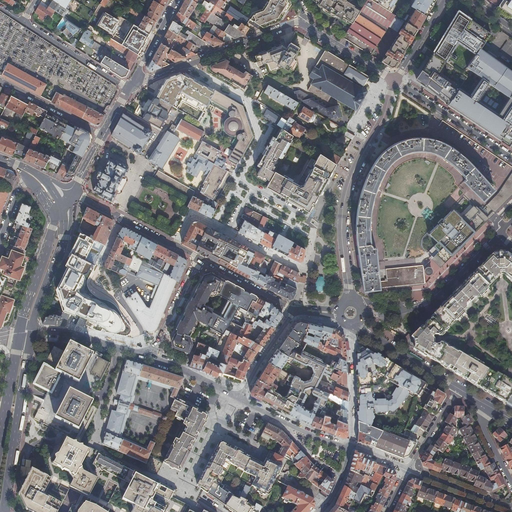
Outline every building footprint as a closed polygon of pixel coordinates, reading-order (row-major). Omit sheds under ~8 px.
[(162,9),(164,6),(154,1),(153,0),(148,10),(159,16),(162,9)] [(187,19),(197,4),(195,2),(191,0),(184,0),(182,4),(177,13),(187,19)] [(219,9),(224,2),(220,0),(211,0),(210,3),(209,2),(209,4),(205,1),(205,0),(199,0),(197,4),(206,9),(210,12),(214,6),(214,5),(219,9)] [(255,23),(263,28),(280,21),(286,12),(287,10),(291,5),(288,0),(267,0),(267,1),(263,8),(252,13),(249,19),(253,21),(255,23)] [(342,18),(352,24),(360,10),(345,1),(345,0),(315,0),(319,2),(318,4),(317,5),(325,10),(333,15),(341,20),(342,19),(342,18)] [(395,15),(390,12),(370,0),(366,0),(360,10),(352,24),(351,25),(343,38),(358,47),(370,55),(371,54),(376,46),(388,26),(395,15)] [(370,0),(390,12),(396,0),(370,0)] [(415,0),(411,6),(416,9),(426,16),(432,6),(433,4),(435,0),(415,0)] [(502,0),(498,6),(511,16),(511,15),(511,0),(509,0),(508,2),(505,0),(502,0)] [(63,16),(68,9),(66,8),(55,1),(53,4),(52,3),(49,7),(54,10),(63,16)] [(48,10),(39,4),(35,11),(39,14),(38,15),(38,18),(42,21),(44,18),(46,15),(49,18),(53,13),(54,10),(49,7),(48,10)] [(220,13),(222,11),(219,9),(214,5),(214,6),(210,12),(211,13),(214,15),(217,11),(220,13)] [(239,12),(230,6),(226,13),(227,13),(233,18),(241,23),(245,26),(248,22),(249,19),(239,12)] [(138,16),(140,13),(132,8),(131,11),(130,12),(138,16)] [(211,13),(210,12),(206,9),(199,20),(205,23),(206,21),(211,13)] [(424,19),(426,16),(416,9),(407,23),(418,30),(424,19)] [(156,20),(159,16),(148,10),(147,11),(148,11),(146,16),(155,22),(156,20)] [(511,69),(481,48),(491,34),(491,33),(458,10),(450,25),(433,52),(416,81),(417,82),(425,88),(426,87),(447,103),(446,104),(447,105),(452,108),(467,118),(500,141),(511,124),(511,69)] [(187,19),(177,13),(175,18),(192,29),(190,32),(193,35),(197,36),(200,31),(202,29),(201,28),(196,25),(187,19)] [(218,17),(214,15),(211,13),(206,21),(213,25),(219,29),(220,27),(215,23),(218,17)] [(99,25),(112,33),(117,25),(116,24),(118,21),(106,14),(99,25)] [(150,32),(155,22),(146,16),(145,15),(140,22),(139,21),(137,23),(139,25),(138,27),(149,34),(150,32)] [(402,19),(395,15),(388,26),(397,32),(404,21),(402,19)] [(81,28),(68,19),(65,24),(66,25),(76,32),(78,33),(81,28)] [(181,27),(173,21),(172,23),(168,29),(177,34),(184,38),(185,37),(179,33),(180,31),(179,31),(181,27)] [(245,26),(241,23),(239,26),(234,24),(234,25),(229,22),(227,21),(226,22),(226,23),(227,23),(244,35),(249,28),(245,26)] [(402,56),(418,30),(407,23),(406,22),(404,26),(404,27),(402,29),(401,29),(399,33),(399,34),(398,36),(397,36),(390,47),(390,48),(389,50),(388,50),(385,54),(386,55),(384,58),(384,57),(381,62),(391,68),(395,67),(402,56)] [(226,33),(234,39),(237,38),(243,35),(244,35),(227,23),(226,25),(227,26),(224,32),(226,33)] [(134,61),(138,54),(121,44),(108,36),(105,41),(127,54),(125,56),(125,58),(126,59),(125,62),(122,60),(112,54),(111,55),(102,50),(104,47),(88,38),(91,34),(92,31),(93,32),(99,35),(101,32),(93,27),(88,24),(84,31),(81,36),(79,40),(103,55),(129,70),(134,61)] [(121,44),(138,54),(149,34),(138,27),(133,24),(125,38),(126,39),(125,41),(124,40),(121,44)] [(65,26),(66,27),(73,35),(76,32),(66,25),(65,26)] [(224,32),(219,29),(213,25),(209,33),(212,35),(212,36),(213,36),(221,41),(226,33),(224,32)] [(73,35),(66,27),(63,29),(62,27),(59,30),(58,30),(61,33),(62,32),(66,36),(67,35),(69,38),(73,35)] [(174,40),(181,44),(184,39),(184,38),(177,34),(168,29),(166,34),(164,37),(172,41),(174,40)] [(209,33),(202,29),(200,31),(205,35),(202,40),(213,47),(215,46),(224,43),(221,41),(213,36),(212,39),(210,38),(212,35),(209,33)] [(185,39),(188,41),(189,42),(193,35),(190,32),(187,30),(185,32),(188,34),(185,39)] [(189,42),(204,51),(211,48),(213,47),(202,40),(197,36),(193,35),(189,42)] [(161,43),(169,48),(170,48),(172,45),(175,45),(175,44),(173,43),(173,42),(172,41),(164,37),(163,39),(161,43)] [(180,45),(183,47),(185,48),(188,41),(185,39),(184,39),(181,44),(180,45)] [(183,47),(179,54),(186,58),(193,55),(204,51),(189,42),(188,41),(185,48),(183,47)] [(178,53),(173,51),(171,49),(168,54),(166,53),(169,48),(161,43),(157,49),(151,61),(161,68),(171,64),(186,58),(179,54),(178,53)] [(255,62),(257,66),(267,63),(270,70),(281,66),(288,70),(290,67),(292,68),(296,61),(292,59),(298,49),(289,44),(286,49),(284,47),(281,46),(255,56),(257,62),(255,62)] [(369,77),(325,50),(309,75),(314,78),(311,83),(310,82),(310,83),(311,83),(307,89),(327,101),(330,95),(335,98),(335,99),(336,98),(340,101),(340,102),(341,101),(345,104),(345,105),(346,104),(350,107),(349,107),(350,108),(350,107),(355,110),(354,110),(355,111),(355,110),(356,111),(357,110),(356,109),(359,104),(360,105),(360,104),(359,103),(361,101),(362,98),(363,99),(364,98),(363,98),(366,92),(367,93),(367,92),(366,91),(367,90),(366,90),(366,91),(362,89),(365,83),(369,77)] [(126,75),(129,70),(103,55),(98,62),(120,77),(123,76),(126,75)] [(207,70),(226,80),(239,88),(240,86),(243,89),(245,85),(252,75),(241,69),(240,71),(233,68),(224,62),(225,59),(221,56),(216,58),(211,60),(212,61),(209,62),(207,63),(208,65),(206,69),(207,70)] [(151,72),(161,68),(151,61),(150,63),(147,68),(151,72)] [(2,73),(1,76),(15,83),(40,96),(46,84),(7,63),(2,73)] [(185,73),(184,75),(179,73),(169,76),(164,78),(154,97),(172,106),(176,109),(181,100),(203,112),(210,100),(215,90),(185,73)] [(154,94),(158,87),(151,83),(148,90),(154,94)] [(268,85),(264,93),(294,110),(298,103),(268,85)] [(215,90),(210,100),(229,111),(229,112),(229,113),(229,114),(229,115),(230,116),(231,116),(228,117),(227,118),(226,119),(224,121),(223,123),(223,125),(223,127),(223,128),(224,131),(225,132),(227,134),(228,135),(230,136),(233,136),(236,135),(237,135),(237,136),(236,137),(237,138),(237,139),(234,139),(232,143),(233,145),(232,147),(234,148),(229,158),(238,163),(253,136),(242,105),(215,90)] [(313,107),(331,118),(334,117),(334,118),(340,117),(337,107),(336,106),(327,109),(326,106),(323,106),(322,103),(318,104),(318,100),(314,101),(313,98),(311,99),(310,96),(308,97),(307,95),(299,91),(295,92),(296,97),(304,101),(304,102),(308,104),(313,107)] [(54,103),(58,105),(63,96),(61,95),(56,92),(51,102),(54,103)] [(0,101),(6,105),(10,98),(2,93),(0,96),(0,101)] [(18,96),(12,93),(10,98),(6,105),(5,107),(0,116),(0,118),(6,121),(11,110),(17,113),(11,123),(17,126),(19,122),(24,111),(29,102),(23,99),(22,102),(16,99),(18,96)] [(103,117),(105,115),(101,113),(97,111),(64,94),(63,96),(58,105),(63,108),(68,111),(93,124),(96,125),(100,124),(103,117)] [(167,115),(172,106),(154,97),(142,119),(159,128),(164,120),(165,119),(167,116),(167,115)] [(36,106),(29,102),(24,111),(31,115),(33,112),(35,112),(34,114),(34,116),(35,117),(37,116),(38,114),(44,117),(46,114),(47,111),(36,106)] [(304,102),(302,105),(311,110),(313,107),(308,104),(304,102)] [(312,121),(314,121),(314,120),(315,118),(315,117),(315,116),(315,115),(314,114),(312,113),(304,107),(299,116),(308,121),(310,122),(311,122),(312,122),(312,121)] [(287,121),(267,108),(263,115),(273,122),(278,126),(282,128),(283,129),(287,121)] [(46,114),(44,117),(39,127),(57,136),(56,138),(57,138),(58,137),(59,138),(66,125),(46,114)] [(130,118),(122,114),(120,118),(117,124),(113,131),(111,135),(117,139),(118,139),(130,147),(129,149),(131,150),(133,148),(133,149),(134,150),(133,151),(138,153),(139,153),(142,149),(141,147),(148,137),(149,137),(152,133),(151,133),(151,131),(147,128),(147,129),(146,129),(130,119),(130,118)] [(287,121),(283,129),(289,133),(290,132),(298,137),(300,138),(305,129),(303,128),(304,128),(295,123),(296,121),(289,117),(287,121)] [(0,118),(0,124),(5,126),(0,135),(1,137),(7,127),(9,122),(6,121),(0,118)] [(198,141),(203,131),(181,119),(177,125),(176,124),(175,126),(172,124),(168,131),(167,130),(166,131),(167,131),(155,149),(148,160),(151,162),(156,165),(153,168),(156,169),(157,168),(158,168),(159,166),(162,169),(180,138),(172,133),(175,129),(198,141)] [(66,125),(59,138),(69,143),(69,145),(70,146),(68,150),(70,151),(76,154),(82,157),(83,155),(91,140),(91,139),(91,138),(91,137),(90,136),(90,135),(90,134),(89,134),(89,133),(74,125),(73,128),(67,124),(66,125)] [(511,124),(500,141),(509,147),(511,145),(511,142),(511,124)] [(283,129),(282,128),(276,138),(273,136),(269,143),(270,144),(269,146),(264,155),(258,165),(261,167),(258,173),(257,174),(269,181),(270,179),(275,171),(282,158),(282,159),(294,139),(295,137),(289,133),(283,129)] [(354,136),(346,131),(345,134),(345,135),(352,139),(354,136)] [(23,158),(23,159),(34,164),(44,168),(47,161),(50,156),(46,154),(45,155),(41,153),(34,150),(40,138),(35,135),(32,140),(28,148),(23,158)] [(0,139),(0,150),(13,156),(14,154),(18,143),(1,137),(0,139)] [(459,153),(456,151),(453,148),(448,145),(443,143),(437,141),(431,139),(426,138),(421,138),(414,138),(408,138),(405,139),(402,140),(399,142),(396,143),(392,146),(387,149),(381,153),(377,157),(375,160),(371,164),(369,167),(367,170),(365,175),(362,181),(361,186),(360,192),(357,204),(356,216),(356,220),(355,226),(355,232),(356,239),(356,244),(360,269),(363,290),(372,289),(380,288),(378,266),(376,246),(372,247),(371,245),(370,245),(369,239),(369,230),(369,224),(369,218),(370,212),(371,204),(372,198),(374,190),(376,182),(378,178),(380,175),(381,173),(384,169),(388,165),(393,160),(399,156),(402,155),(405,153),(409,152),(412,151),(415,151),(423,151),(427,151),(433,153),(438,154),(442,156),(446,159),(448,161),(451,164),(466,179),(463,181),(481,199),(493,188),(491,186),(493,185),(491,183),(489,184),(478,172),(464,159),(459,153)] [(130,147),(118,139),(117,139),(116,141),(129,149),(130,147)] [(206,196),(213,200),(217,192),(218,193),(228,175),(230,172),(222,168),(223,165),(226,166),(227,164),(225,162),(226,160),(218,156),(221,151),(202,140),(199,145),(199,146),(195,153),(196,154),(193,158),(190,157),(187,162),(185,161),(184,164),(189,166),(186,171),(196,177),(200,170),(205,173),(204,175),(207,177),(202,184),(204,185),(200,192),(201,193),(206,196)] [(18,143),(14,154),(23,158),(28,148),(18,143)] [(230,154),(234,149),(228,146),(225,151),(230,154)] [(178,147),(174,157),(182,161),(187,151),(178,147)] [(269,181),(266,187),(307,210),(311,204),(312,202),(314,197),(316,198),(331,171),(336,164),(330,160),(320,153),(315,162),(314,162),(310,160),(297,184),(275,171),(270,179),(269,181)] [(50,156),(47,161),(50,163),(49,164),(52,166),(53,164),(57,167),(61,158),(59,157),(58,158),(51,154),(50,156)] [(77,166),(82,157),(76,154),(69,167),(64,177),(65,178),(70,176),(73,173),(77,166)] [(330,160),(336,164),(337,164),(341,158),(335,154),(330,160)] [(98,193),(98,194),(111,201),(112,200),(115,194),(115,192),(114,191),(115,190),(122,177),(121,177),(122,175),(124,176),(125,174),(125,175),(128,169),(128,168),(128,167),(115,160),(115,161),(109,158),(106,165),(104,170),(101,169),(100,170),(97,177),(97,178),(99,179),(97,184),(96,184),(93,191),(98,193)] [(62,164),(57,174),(64,177),(69,167),(62,164)] [(0,218),(11,191),(0,186),(0,180),(13,185),(16,177),(11,170),(0,166),(0,218)] [(191,199),(195,191),(158,170),(154,177),(191,199)] [(511,171),(497,192),(485,203),(493,211),(511,192),(511,171)] [(187,206),(188,206),(198,211),(203,201),(194,196),(195,195),(195,194),(199,196),(200,196),(201,193),(200,192),(196,190),(195,191),(191,199),(187,206)] [(214,201),(213,200),(206,196),(203,201),(198,211),(211,218),(218,204),(214,201)] [(484,220),(486,218),(478,210),(470,202),(469,203),(468,201),(455,214),(448,207),(423,234),(434,244),(435,246),(424,258),(427,260),(428,258),(433,263),(437,267),(437,266),(438,267),(448,257),(453,252),(460,245),(462,243),(464,240),(484,220)] [(28,227),(30,223),(26,221),(25,220),(25,219),(27,219),(27,218),(31,220),(34,212),(32,212),(32,213),(28,212),(30,206),(21,202),(14,222),(16,222),(23,225),(28,227)] [(87,207),(83,218),(99,226),(104,216),(87,207)] [(241,218),(244,220),(251,224),(252,225),(256,228),(257,228),(262,216),(246,208),(241,218)] [(97,228),(93,237),(104,243),(113,223),(111,220),(104,216),(99,226),(97,228)] [(266,218),(262,216),(257,228),(258,229),(262,231),(263,232),(264,230),(264,227),(263,226),(266,218)] [(182,243),(195,250),(199,242),(193,239),(196,232),(202,235),(206,227),(193,220),(182,243)] [(244,220),(238,232),(259,242),(263,235),(261,233),(262,231),(258,229),(257,230),(255,229),(256,228),(252,225),(250,229),(247,228),(249,225),(250,226),(251,224),(244,220)] [(97,228),(82,221),(80,224),(79,228),(83,234),(92,238),(93,237),(97,228)] [(23,225),(16,222),(15,227),(21,229),(19,233),(18,237),(27,241),(32,228),(28,227),(23,225)] [(120,228),(110,250),(119,254),(123,246),(124,246),(125,244),(121,242),(123,240),(130,243),(128,247),(135,251),(142,236),(132,230),(131,230),(124,226),(120,228)] [(199,242),(195,250),(207,256),(213,245),(219,233),(206,227),(202,235),(199,242)] [(263,235),(259,242),(270,248),(278,235),(275,233),(273,233),(269,230),(267,234),(264,232),(263,235)] [(88,278),(95,263),(103,245),(92,239),(92,238),(83,234),(80,233),(70,252),(71,252),(65,266),(66,266),(62,274),(64,275),(57,289),(61,300),(62,299),(64,306),(63,310),(70,313),(73,314),(75,315),(77,311),(89,317),(109,327),(110,326),(116,329),(117,327),(123,330),(129,326),(120,313),(115,316),(111,311),(79,294),(88,278)] [(219,263),(220,261),(223,255),(226,257),(234,241),(226,237),(219,233),(213,245),(207,256),(213,259),(219,263)] [(142,236),(135,251),(150,258),(152,253),(157,243),(149,239),(142,236)] [(27,241),(18,237),(16,242),(14,246),(24,249),(27,241)] [(285,238),(279,252),(286,256),(291,245),(293,242),(285,238)] [(220,261),(219,263),(227,267),(231,259),(234,260),(241,244),(234,241),(226,257),(223,255),(220,261)] [(154,261),(152,265),(159,270),(161,266),(164,260),(168,250),(162,246),(157,243),(152,253),(161,258),(160,259),(158,260),(157,263),(154,261)] [(245,256),(248,248),(241,244),(234,260),(231,259),(227,267),(234,271),(238,262),(241,263),(242,261),(239,259),(241,256),(244,258),(245,256)] [(0,275),(6,277),(16,281),(17,277),(20,279),(26,264),(22,263),(25,255),(27,250),(24,249),(14,246),(13,245),(11,250),(8,249),(5,257),(3,257),(2,260),(1,259),(0,261),(0,275)] [(291,245),(286,256),(299,262),(303,260),(305,249),(301,247),(297,245),(295,248),(291,245)] [(251,259),(255,251),(248,248),(245,256),(251,259)] [(110,250),(103,267),(104,267),(105,267),(116,272),(118,267),(113,265),(112,265),(112,263),(114,259),(129,265),(131,259),(124,256),(122,255),(119,254),(110,250)] [(169,276),(176,280),(178,282),(186,262),(185,259),(176,254),(168,250),(164,260),(171,264),(172,261),(174,262),(169,276)] [(259,268),(265,256),(255,251),(251,259),(249,262),(247,266),(249,267),(255,270),(256,270),(257,269),(256,268),(252,266),(255,261),(260,263),(258,266),(259,266),(258,268),(259,268)] [(497,253),(494,253),(487,260),(474,274),(458,290),(454,294),(445,303),(426,322),(426,323),(427,323),(423,328),(418,332),(417,332),(412,337),(414,339),(415,347),(413,350),(426,357),(463,379),(489,395),(506,405),(506,404),(511,394),(511,384),(436,339),(500,276),(501,276),(502,275),(511,283),(511,256),(506,252),(501,252),(501,251),(500,251),(499,251),(499,253),(497,253)] [(136,292),(126,298),(146,329),(147,330),(149,330),(150,330),(152,330),(153,330),(155,329),(157,327),(176,280),(169,276),(167,274),(164,273),(159,270),(152,265),(133,255),(131,259),(129,265),(127,268),(137,272),(135,276),(158,287),(149,308),(146,307),(136,292)] [(270,259),(265,256),(259,268),(258,271),(259,272),(266,275),(269,276),(273,278),(275,279),(278,272),(282,264),(274,261),(269,273),(265,272),(270,262),(270,259)] [(253,273),(255,270),(249,267),(247,269),(244,268),(246,266),(241,263),(238,262),(234,271),(248,278),(251,272),(253,273)] [(297,272),(282,264),(278,272),(285,276),(290,278),(298,282),(299,276),(297,272)] [(423,265),(386,268),(387,280),(380,281),(381,288),(425,283),(423,265)] [(159,270),(164,273),(167,274),(168,270),(163,268),(164,267),(161,266),(159,270)] [(259,272),(258,271),(256,270),(255,270),(253,273),(251,272),(248,278),(256,282),(264,286),(269,276),(266,275),(265,277),(263,276),(262,275),(260,274),(259,274),(258,274),(259,272)] [(285,276),(278,272),(275,279),(277,280),(283,282),(284,281),(282,280),(284,277),(285,277),(285,276)] [(225,280),(225,279),(212,273),(206,274),(203,276),(171,337),(174,347),(189,352),(192,343),(190,335),(190,334),(191,331),(191,329),(196,319),(207,324),(213,309),(207,306),(207,305),(204,304),(209,295),(211,296),(217,294),(219,294),(219,295),(225,280)] [(295,293),(296,288),(286,284),(283,282),(277,280),(276,282),(285,286),(284,287),(271,281),(272,280),(273,278),(269,276),(264,286),(289,299),(293,298),(295,293)] [(320,276),(312,288),(320,293),(328,281),(320,276)] [(0,324),(6,309),(9,311),(14,296),(10,295),(16,281),(6,277),(0,294),(0,324)] [(296,288),(298,282),(290,278),(286,284),(296,288)] [(235,285),(225,280),(219,295),(215,303),(218,304),(222,295),(221,294),(222,293),(230,296),(235,285)] [(257,297),(235,285),(230,296),(230,297),(228,303),(230,304),(229,305),(229,306),(229,307),(229,308),(230,308),(231,308),(233,309),(232,311),(239,314),(240,313),(246,316),(247,318),(245,322),(252,325),(254,320),(255,317),(256,315),(255,315),(254,315),(254,314),(250,312),(247,310),(248,307),(249,305),(252,299),(255,301),(257,297)] [(226,297),(222,295),(218,304),(223,305),(226,297)] [(261,299),(257,297),(255,301),(252,299),(249,305),(257,310),(255,314),(256,314),(255,315),(256,315),(255,317),(257,318),(257,317),(258,314),(265,301),(261,299)] [(266,302),(265,301),(258,314),(262,316),(263,315),(264,315),(267,316),(268,315),(269,312),(273,305),(266,302)] [(274,327),(282,315),(281,311),(273,305),(269,312),(271,314),(270,316),(268,319),(266,318),(264,322),(274,327)] [(207,325),(205,330),(213,334),(223,312),(213,308),(213,309),(210,315),(218,318),(217,321),(209,318),(207,324),(207,325)] [(43,324),(64,325),(65,325),(66,324),(66,323),(70,313),(63,310),(62,312),(62,313),(61,316),(57,315),(53,314),(53,315),(50,314),(48,315),(47,315),(47,316),(46,316),(43,324)] [(213,334),(212,336),(220,339),(223,333),(225,329),(227,327),(228,325),(230,322),(235,324),(242,327),(244,324),(231,317),(228,315),(229,314),(227,314),(227,312),(224,310),(223,312),(213,334)] [(243,336),(248,339),(251,334),(249,333),(253,327),(255,328),(257,324),(264,329),(254,342),(261,346),(275,328),(274,327),(264,322),(258,319),(257,321),(254,320),(252,325),(245,322),(244,324),(242,327),(240,332),(234,329),(231,333),(239,337),(242,338),(243,336)] [(292,328),(287,335),(298,342),(300,338),(299,338),(302,333),(303,332),(305,333),(306,331),(305,330),(307,322),(300,321),(296,322),(292,328)] [(305,333),(303,340),(306,341),(306,343),(312,345),(316,346),(320,334),(323,326),(322,326),(316,324),(313,324),(307,322),(305,330),(306,331),(305,333)] [(320,334),(316,346),(318,348),(320,348),(321,344),(321,341),(322,339),(324,340),(326,340),(327,339),(328,336),(330,337),(333,328),(323,325),(322,326),(323,326),(320,334)] [(332,342),(336,329),(333,328),(330,337),(328,336),(327,339),(326,340),(326,341),(324,345),(322,350),(327,352),(329,346),(327,344),(329,341),(332,342)] [(239,337),(231,333),(229,332),(225,329),(223,333),(228,336),(220,357),(219,357),(219,355),(218,355),(216,359),(216,360),(220,361),(226,364),(232,366),(233,367),(237,368),(246,371),(248,365),(250,362),(247,360),(243,357),(241,360),(241,361),(231,357),(234,350),(233,350),(235,345),(237,342),(237,341),(239,337)] [(338,339),(344,341),(344,335),(336,329),(332,342),(332,343),(333,344),(338,339)] [(282,342),(277,349),(287,355),(292,357),(296,352),(293,351),(292,352),(290,351),(291,348),(291,349),(292,348),(294,346),(296,347),(296,346),(299,348),(299,350),(299,351),(298,353),(301,354),(302,351),(304,346),(301,344),(298,342),(287,335),(282,342)] [(247,360),(250,362),(261,346),(254,342),(248,339),(243,336),(242,338),(239,337),(237,341),(249,347),(248,348),(245,347),(242,350),(239,354),(243,356),(243,357),(247,360)] [(345,350),(344,341),(338,339),(333,344),(331,345),(330,345),(329,346),(327,352),(339,357),(345,360),(347,361),(347,360),(345,352),(345,350)] [(194,354),(190,365),(202,368),(203,368),(207,361),(209,356),(206,355),(206,354),(206,352),(207,351),(209,346),(198,341),(196,347),(198,347),(201,348),(202,349),(199,356),(194,354)] [(91,353),(90,352),(72,343),(67,352),(67,353),(57,371),(76,381),(83,369),(89,356),(91,353)] [(64,434),(67,435),(71,438),(76,428),(70,425),(57,418),(63,406),(72,390),(79,394),(90,400),(94,394),(100,380),(107,368),(110,362),(99,357),(91,353),(89,356),(83,369),(76,381),(57,371),(67,353),(60,349),(53,346),(34,383),(48,390),(46,393),(44,397),(43,400),(38,408),(38,409),(33,418),(39,421),(50,427),(64,434)] [(216,349),(209,346),(207,351),(206,352),(206,354),(206,355),(209,356),(216,359),(218,355),(219,351),(216,349)] [(387,360),(376,354),(373,352),(372,353),(364,348),(364,349),(362,351),(359,353),(357,353),(356,353),(357,362),(356,363),(357,414),(356,418),(358,418),(358,423),(369,427),(372,421),(372,419),(373,419),(373,418),(374,418),(374,415),(373,415),(373,414),(372,413),(372,410),(374,410),(374,412),(376,414),(377,413),(382,412),(388,412),(388,410),(395,409),(397,409),(398,407),(397,406),(398,403),(400,404),(403,399),(406,394),(408,394),(407,392),(410,391),(411,392),(414,394),(415,393),(418,395),(420,396),(427,384),(417,378),(400,368),(387,360)] [(268,361),(280,369),(285,362),(286,360),(290,363),(292,360),(292,357),(287,355),(277,349),(276,351),(275,352),(274,354),(268,361)] [(321,375),(322,373),(326,364),(321,361),(320,359),(302,351),(301,354),(298,353),(296,351),(296,352),(292,357),(292,360),(305,366),(307,365),(311,367),(313,372),(321,375)] [(339,357),(338,360),(336,363),(335,362),(333,361),(331,361),(330,364),(328,365),(326,364),(322,373),(330,377),(334,368),(338,370),(339,370),(345,373),(345,372),(345,364),(345,363),(345,362),(345,360),(339,357)] [(174,399),(175,398),(176,395),(184,378),(126,359),(116,393),(120,395),(118,401),(114,400),(113,404),(117,405),(115,411),(111,410),(102,444),(146,464),(149,456),(155,443),(150,441),(146,450),(118,438),(125,415),(126,415),(128,408),(132,409),(133,405),(129,404),(131,397),(130,397),(136,376),(152,381),(174,388),(170,397),(174,399)] [(203,368),(202,368),(202,370),(212,375),(215,376),(215,377),(217,374),(218,371),(223,372),(226,364),(220,361),(219,364),(218,364),(219,365),(220,367),(219,367),(218,365),(207,361),(203,368)] [(284,398),(289,386),(285,384),(285,385),(285,386),(284,389),(277,384),(276,385),(272,383),(271,381),(275,375),(276,376),(277,374),(280,375),(280,374),(287,378),(287,376),(288,375),(288,374),(280,369),(268,361),(268,362),(263,369),(258,378),(271,386),(271,385),(273,386),(282,396),(284,398)] [(223,372),(243,380),(246,371),(237,368),(235,374),(230,372),(232,366),(226,364),(223,372)] [(346,387),(345,373),(339,370),(338,372),(338,370),(334,368),(330,377),(336,380),(337,383),(346,387)] [(321,376),(321,375),(313,372),(309,379),(304,381),(300,379),(299,378),(294,376),(293,376),(288,374),(288,375),(287,376),(287,378),(284,383),(285,384),(289,386),(300,391),(303,393),(304,390),(310,388),(312,389),(316,387),(319,379),(321,376)] [(271,386),(258,378),(254,385),(250,392),(251,394),(259,398),(261,399),(265,393),(265,392),(266,391),(262,389),(263,387),(264,388),(265,387),(268,389),(271,386)] [(327,383),(319,379),(316,387),(321,389),(323,384),(326,385),(327,383)] [(326,385),(323,384),(321,389),(330,393),(347,401),(348,391),(335,386),(333,392),(332,391),(328,389),(329,387),(326,386),(326,385)] [(261,399),(282,411),(287,405),(287,403),(286,403),(285,404),(283,403),(285,399),(284,398),(282,396),(273,386),(271,385),(271,386),(268,389),(271,391),(270,393),(269,393),(268,394),(265,392),(265,393),(261,399)] [(300,391),(289,386),(284,398),(285,399),(289,402),(290,400),(288,399),(291,394),(297,397),(300,391)] [(321,389),(316,387),(312,389),(311,392),(312,393),(317,396),(315,402),(314,404),(311,410),(315,412),(316,413),(319,413),(320,413),(322,408),(324,406),(328,397),(328,396),(330,393),(321,389)] [(436,389),(433,388),(428,398),(440,406),(445,398),(443,394),(436,389)] [(57,418),(70,425),(76,428),(83,415),(89,402),(90,400),(79,394),(72,390),(63,406),(57,418)] [(311,425),(314,415),(315,412),(311,410),(309,411),(304,408),(301,407),(306,396),(305,394),(303,393),(300,391),(297,397),(295,401),(292,407),(291,407),(287,413),(295,417),(299,419),(311,425)] [(347,401),(330,393),(328,396),(328,397),(338,404),(340,405),(340,407),(347,409),(348,401),(347,401)] [(185,403),(175,398),(174,399),(170,409),(176,412),(175,416),(184,421),(182,424),(184,425),(176,439),(175,439),(163,463),(174,468),(180,472),(207,418),(205,413),(185,403)] [(440,406),(428,398),(427,401),(428,402),(426,405),(425,404),(423,408),(434,415),(439,407),(440,406)] [(282,411),(287,413),(291,407),(290,406),(292,402),(291,401),(288,405),(287,405),(282,411)] [(461,407),(454,406),(454,416),(463,416),(463,407),(461,407)] [(347,409),(340,407),(338,410),(338,409),(336,410),(336,412),(336,414),(339,414),(338,415),(337,419),(347,422),(347,419),(347,409)] [(422,413),(420,417),(429,423),(430,421),(434,415),(423,408),(421,407),(419,411),(422,413)] [(321,413),(320,413),(319,413),(318,415),(317,415),(317,416),(314,415),(311,425),(320,428),(324,414),(321,413)] [(347,422),(337,419),(335,418),(335,419),(324,414),(320,428),(334,433),(336,425),(347,427),(347,422)] [(445,420),(445,422),(447,423),(452,427),(455,423),(453,422),(456,418),(449,414),(445,420)] [(461,423),(463,427),(469,425),(472,423),(471,421),(467,415),(461,418),(463,422),(461,423)] [(429,423),(420,417),(415,425),(410,431),(415,433),(418,428),(418,427),(424,431),(428,424),(429,423)] [(47,432),(50,427),(39,421),(39,422),(37,423),(36,423),(36,424),(36,425),(37,426),(40,425),(42,426),(41,429),(47,432)] [(369,427),(358,423),(358,432),(377,441),(382,432),(369,427)] [(445,428),(443,431),(443,432),(452,437),(457,429),(452,427),(447,423),(445,428)] [(267,424),(257,442),(260,444),(263,445),(271,449),(272,450),(275,443),(278,442),(280,444),(281,443),(286,437),(287,437),(286,437),(281,431),(269,425),(267,424)] [(386,425),(383,431),(395,435),(397,432),(402,434),(404,431),(405,428),(405,426),(400,424),(386,425)] [(347,434),(347,427),(336,425),(334,433),(344,437),(347,434)] [(463,427),(459,429),(463,438),(472,433),(473,433),(470,429),(471,429),(469,425),(463,427)] [(415,433),(421,436),(424,431),(418,427),(418,428),(415,433)] [(506,435),(499,427),(492,434),(499,442),(506,435)] [(382,432),(374,447),(377,448),(402,458),(408,457),(416,444),(418,441),(404,435),(407,429),(405,428),(404,431),(402,434),(397,432),(395,435),(383,431),(382,432)] [(377,441),(358,432),(357,442),(364,445),(369,446),(370,446),(371,446),(374,447),(377,441)] [(441,436),(439,440),(447,445),(448,445),(453,438),(452,437),(443,432),(441,436)] [(463,438),(467,446),(476,441),(477,441),(475,437),(472,433),(463,438)] [(281,443),(280,444),(282,446),(280,450),(286,453),(292,443),(292,442),(287,437),(281,443)] [(205,511),(194,506),(194,508),(192,511),(169,499),(168,498),(170,495),(171,493),(167,491),(161,488),(117,465),(91,451),(85,448),(66,439),(66,440),(63,445),(55,447),(51,455),(49,454),(46,459),(41,457),(38,464),(42,466),(42,468),(37,465),(35,461),(31,468),(28,475),(19,478),(22,487),(18,494),(27,510),(30,511),(205,511)] [(439,440),(438,439),(436,443),(435,443),(433,447),(438,450),(442,453),(447,445),(439,440)] [(223,441),(220,442),(217,449),(215,449),(197,485),(204,489),(203,491),(207,493),(211,488),(216,489),(219,483),(221,483),(227,472),(247,482),(252,484),(248,492),(267,502),(270,495),(252,484),(256,477),(260,480),(267,469),(276,471),(281,473),(282,471),(287,460),(283,458),(278,455),(270,451),(265,460),(263,464),(245,454),(246,452),(241,450),(232,445),(223,441)] [(467,446),(471,454),(481,449),(479,446),(479,445),(476,441),(467,446)] [(44,443),(41,450),(49,454),(52,447),(44,443)] [(286,453),(283,458),(287,460),(290,455),(295,460),(293,462),(294,464),(302,460),(305,457),(292,443),(286,453)] [(433,447),(430,445),(429,446),(425,453),(432,457),(434,453),(436,454),(438,450),(433,447)] [(506,445),(499,448),(503,454),(504,456),(511,451),(510,448),(509,449),(506,445)] [(481,449),(471,454),(476,462),(485,457),(483,452),(483,453),(481,449)] [(46,459),(49,454),(41,450),(35,461),(37,465),(42,468),(42,466),(38,464),(41,457),(46,459)] [(363,456),(355,452),(353,459),(352,461),(350,470),(363,476),(360,483),(360,485),(374,492),(379,484),(380,480),(383,476),(387,468),(376,464),(365,460),(362,459),(362,456),(363,456)] [(432,457),(425,453),(420,460),(422,466),(429,469),(431,470),(434,462),(431,461),(430,460),(432,457)] [(290,455),(287,460),(291,463),(292,464),(293,464),(294,464),(293,462),(295,460),(290,455)] [(302,460),(294,464),(293,464),(300,470),(309,461),(305,457),(302,460)] [(476,462),(481,470),(484,468),(490,465),(488,461),(486,457),(485,457),(476,462)] [(443,464),(441,469),(445,471),(449,473),(449,472),(453,462),(444,459),(443,464)] [(299,471),(296,476),(300,478),(304,478),(307,473),(313,466),(309,461),(300,470),(299,471)] [(434,462),(431,470),(438,472),(439,473),(441,469),(443,464),(439,462),(438,464),(434,462)] [(453,462),(449,472),(453,474),(458,476),(458,475),(461,466),(453,462)] [(494,465),(493,463),(490,465),(484,468),(488,477),(497,472),(494,465)] [(462,465),(461,466),(458,475),(462,477),(466,478),(470,469),(470,468),(462,465)] [(21,466),(19,478),(28,475),(31,468),(29,468),(25,467),(21,466)] [(321,471),(313,466),(307,473),(304,478),(307,480),(310,482),(312,480),(313,478),(314,477),(315,477),(316,478),(321,471)] [(393,471),(387,468),(383,476),(386,477),(394,481),(395,479),(396,477),(394,471),(393,471)] [(279,478),(281,473),(276,471),(267,469),(260,480),(274,487),(279,478)] [(470,469),(466,478),(466,479),(470,481),(474,483),(477,476),(479,472),(470,469)] [(324,470),(322,472),(327,476),(327,477),(332,480),(334,478),(333,476),(326,470),(324,470)] [(348,477),(344,486),(355,494),(358,489),(355,488),(358,482),(360,483),(363,476),(350,470),(348,477)] [(322,472),(321,471),(316,478),(315,477),(314,477),(313,478),(312,480),(310,482),(318,488),(323,482),(324,481),(326,477),(327,477),(327,476),(322,472)] [(499,474),(497,472),(488,477),(490,481),(494,479),(498,488),(504,484),(499,474)] [(474,483),(473,486),(475,487),(482,489),(485,480),(486,479),(477,476),(474,483)] [(274,487),(260,480),(256,477),(252,484),(270,495),(274,487)] [(323,482),(318,488),(321,490),(327,495),(328,495),(333,484),(332,481),(332,480),(327,477),(326,477),(324,481),(326,482),(324,485),(323,484),(323,483),(323,482)] [(394,483),(394,481),(386,477),(384,481),(385,482),(384,486),(390,490),(394,483)] [(406,485),(413,489),(414,488),(419,490),(420,486),(422,482),(414,479),(408,481),(407,483),(406,485)] [(485,480),(482,489),(483,490),(490,492),(491,491),(493,486),(489,484),(490,482),(485,480)] [(246,496),(248,492),(252,484),(247,482),(242,491),(239,497),(244,499),(246,496)] [(222,489),(224,486),(224,485),(221,483),(219,483),(216,489),(211,488),(207,493),(221,503),(225,506),(232,495),(228,492),(228,490),(225,489),(224,491),(222,489)] [(491,491),(490,492),(492,493),(505,486),(504,484),(498,488),(491,491)] [(374,492),(360,485),(358,489),(355,494),(353,500),(359,503),(364,493),(372,497),(373,496),(374,492)] [(402,493),(411,498),(413,494),(411,493),(413,489),(406,485),(403,492),(402,493)] [(290,499),(296,490),(288,486),(282,497),(297,505),(293,509),(295,510),(299,504),(290,499)] [(344,486),(339,496),(347,500),(349,498),(351,499),(353,500),(355,494),(344,486)] [(387,496),(390,490),(384,486),(381,490),(380,489),(378,494),(386,498),(387,496)] [(416,496),(425,500),(425,499),(429,489),(424,488),(420,486),(419,490),(418,492),(416,496)] [(429,489),(425,499),(434,502),(438,493),(438,492),(433,491),(429,489)] [(305,494),(296,490),(290,499),(299,504),(305,494)] [(398,502),(405,505),(407,501),(409,502),(411,498),(402,493),(402,495),(398,502)] [(434,502),(434,503),(442,506),(443,506),(446,496),(442,494),(438,493),(434,502)] [(232,495),(225,506),(228,508),(233,511),(251,511),(256,503),(246,496),(244,499),(239,497),(237,496),(232,494),(232,495)] [(305,494),(299,504),(295,510),(293,509),(290,511),(310,511),(314,508),(313,498),(305,494)] [(385,499),(386,498),(378,494),(376,498),(377,499),(375,503),(382,506),(385,499)] [(339,496),(335,505),(347,511),(349,507),(350,506),(347,504),(346,504),(347,500),(339,496)] [(446,496),(443,506),(451,509),(455,499),(450,497),(447,496),(446,496)] [(451,509),(457,511),(459,511),(463,502),(464,502),(459,500),(455,499),(451,509)] [(394,510),(398,511),(403,511),(405,510),(403,509),(405,505),(398,502),(395,508),(394,510)] [(469,511),(472,506),(468,504),(463,502),(459,511),(469,511)] [(259,511),(263,507),(256,503),(251,511),(259,511)] [(379,511),(382,506),(375,503),(373,507),(372,506),(370,510),(373,511),(379,511)]
